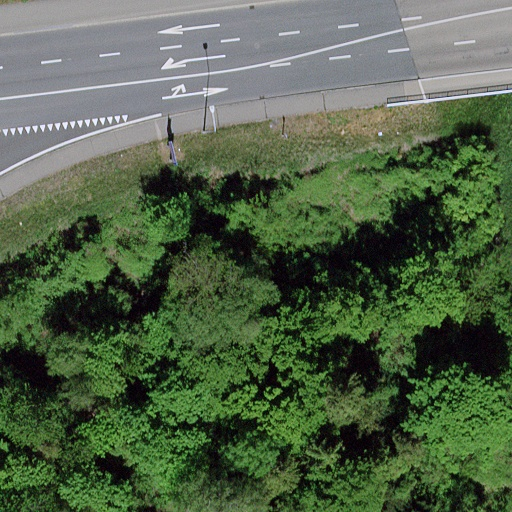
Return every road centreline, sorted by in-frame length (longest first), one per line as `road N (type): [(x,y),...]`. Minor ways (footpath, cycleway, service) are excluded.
road 1 (secondary): [(109,65),(511,16)]
road 2 (motorway): [(0,150),(109,65)]
